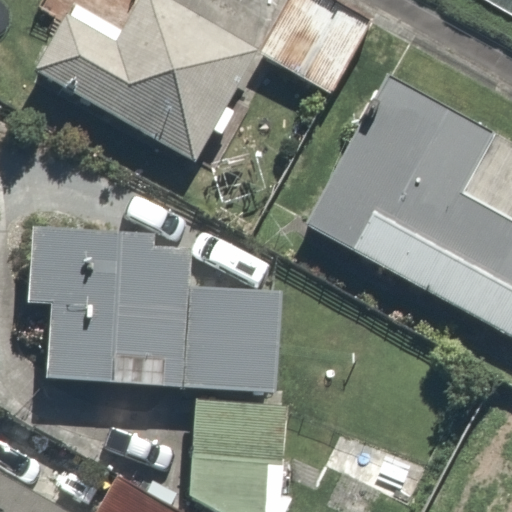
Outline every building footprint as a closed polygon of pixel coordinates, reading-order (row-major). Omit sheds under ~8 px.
[(70,9),(32,79),(195,166),(254,56),(149,0),(142,0),(122,37),(70,9)] [(367,27),(315,0),(291,0),(258,61),(329,98),(367,27)] [(511,0),(492,0),(511,10),(511,0)] [(511,146),(392,79),(305,232),(511,350),(511,224),(506,221),(511,211),(511,146)] [(195,252),(23,240),(18,308),(55,310),(50,381),(276,397),(283,297),(192,291),(195,252)] [(284,511),(287,410),(185,408),(183,499),(205,511),(284,511)] [(0,511),(81,511),(98,482),(42,449),(22,484),(0,472),(0,511)] [(168,511),(116,481),(98,511),(168,511)]
